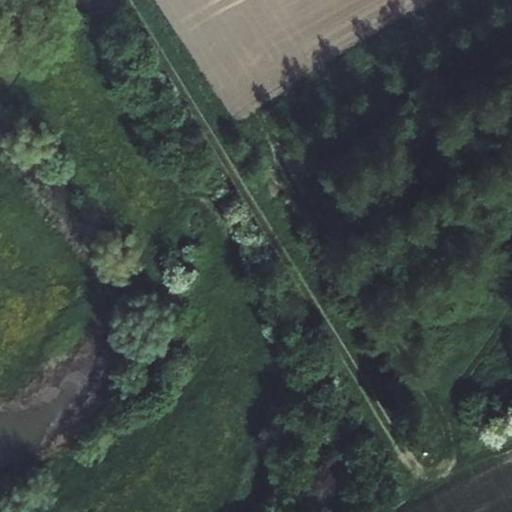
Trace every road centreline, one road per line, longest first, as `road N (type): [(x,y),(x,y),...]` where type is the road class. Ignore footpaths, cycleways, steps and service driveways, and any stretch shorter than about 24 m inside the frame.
road 1 (track): [(414,482),(225,162)]
road 2 (track): [(128,0),(225,162)]
road 3 (track): [(363,511),(511,436)]
